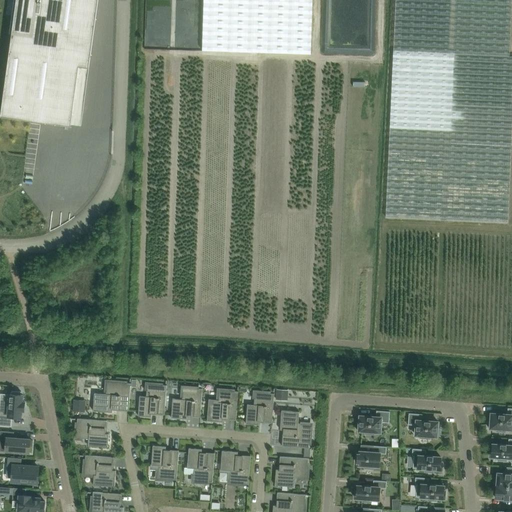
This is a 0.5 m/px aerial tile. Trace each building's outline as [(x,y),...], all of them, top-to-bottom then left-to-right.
[(16,0),(1,116),(71,125),(79,66),(89,67),(98,0),(16,0)] [(203,0),(202,51),(310,54),(312,0),(203,0)] [(511,56),(508,56),(510,0),(396,0),(387,217),(507,223),(511,112),(511,56)] [(87,388),(97,389),(97,378),(88,377),(87,388)] [(128,410),(130,383),(107,381),(106,394),(94,393),(93,411),(112,412),(112,408),(116,409),(128,410)] [(166,385),(147,384),(146,396),(139,396),(138,415),(151,416),(151,412),(155,413),(155,414),(164,414),(166,385)] [(200,417),(202,388),(183,387),(182,397),(172,396),(171,418),(187,419),(187,415),(191,415),(191,416),(200,417)] [(236,420),(238,391),(219,390),(218,400),(208,399),(207,420),(223,422),(223,418),(227,418),(227,419),(236,420)] [(277,390),(276,400),(287,400),(287,391),(277,390)] [(24,410),(24,402),(22,402),(22,395),(21,395),(21,391),(11,391),(11,394),(9,394),(9,403),(0,402),(0,425),(11,426),(12,416),(21,417),(21,410),(24,410)] [(274,393),(255,392),(254,404),(247,404),(245,424),(259,425),(259,421),(263,421),(263,422),(272,422),(274,393)] [(511,429),(511,408),(507,408),(507,414),(491,413),(490,419),(488,419),(488,427),(490,427),(490,428),(496,428),(496,431),(505,432),(505,429),(511,429)] [(309,448),(311,424),(298,423),(299,412),(281,410),(280,429),(284,430),(283,434),(282,434),(282,446),(309,448)] [(357,422),(356,430),(358,430),(365,431),(365,434),(374,435),(374,431),(380,432),(381,422),(389,422),(390,411),(376,410),(376,417),(360,415),(359,422),(357,422)] [(124,412),(116,413),(116,421),(124,420),(124,412)] [(439,436),(439,428),(437,428),(438,421),(421,420),(422,414),(409,413),(408,424),(416,425),(415,435),(421,435),(421,438),(430,439),(430,436),(437,436),(439,436)] [(77,418),(76,438),(88,439),(88,445),(107,447),(108,434),(105,433),(105,429),(106,429),(106,421),(77,418)] [(13,437),(14,432),(0,430),(0,439),(6,440),(5,451),(29,453),(30,446),(32,446),(32,440),(30,440),(30,439),(13,437)] [(490,448),(490,456),(497,457),(497,460),(506,461),(507,458),(511,458),(511,438),(508,438),(508,444),(500,444),(493,444),(492,448),(490,448)] [(169,450),(165,450),(166,446),(153,445),(151,465),(158,465),(157,478),(176,480),(178,450),(170,449),(169,450)] [(386,446),(373,445),(372,452),(359,451),(359,454),(357,454),(356,462),(358,462),(358,465),(364,465),(364,468),(373,469),(373,466),(379,466),(380,453),(386,453),(386,446)] [(205,453),(201,453),(202,449),(188,448),(187,468),(194,468),(193,481),(212,482),(214,453),(205,452),(205,453)] [(440,461),(440,457),(433,456),(425,455),(425,449),(412,448),(412,455),(413,455),(413,468),(424,469),(424,472),(433,472),(434,469),(441,470),(442,461),(440,461)] [(248,484),(250,456),(241,455),(241,456),(237,455),(238,452),(222,450),(220,470),(230,470),(229,482),(248,484)] [(115,470),(112,470),(112,466),(113,466),(113,457),(85,455),(84,474),(93,475),(93,485),(114,486),(115,470)] [(307,478),(308,459),(280,456),(279,465),(280,465),(280,469),(276,469),(275,485),(294,487),(294,477),(307,478)] [(13,466),(12,481),(21,482),(21,481),(27,481),(27,482),(37,483),(38,467),(20,466),(21,458),(7,457),(7,465),(13,466)] [(406,469),(406,460),(398,460),(397,468),(406,469)] [(497,473),(497,478),(495,477),(494,485),(496,485),(511,486),(511,473),(511,474),(511,473),(507,473),(506,473),(505,473),(497,473)] [(415,477),(415,484),(416,484),(415,496),(427,497),(427,500),(436,501),(436,498),(444,498),(445,490),(443,490),(443,485),(436,485),(436,484),(428,484),(428,478),(415,477)] [(373,480),(373,486),(357,485),(357,490),(355,490),(355,498),(362,498),(362,501),(371,502),(371,499),(378,500),(379,487),(386,488),(386,481),(373,480)] [(511,486),(496,485),(495,498),(503,498),(503,499),(509,499),(511,499),(511,486)] [(40,498),(34,497),(31,497),(31,496),(25,495),(25,489),(13,488),(13,495),(19,495),(18,511),(29,511),(43,511),(45,501),(40,501),(40,498)] [(121,494),(93,492),(91,511),(101,511),(100,511),(122,511),(123,507),(119,507),(119,503),(120,503),(121,494)] [(304,511),(305,494),(277,492),(276,501),(277,501),(277,505),(273,505),(272,511),(304,511)]
